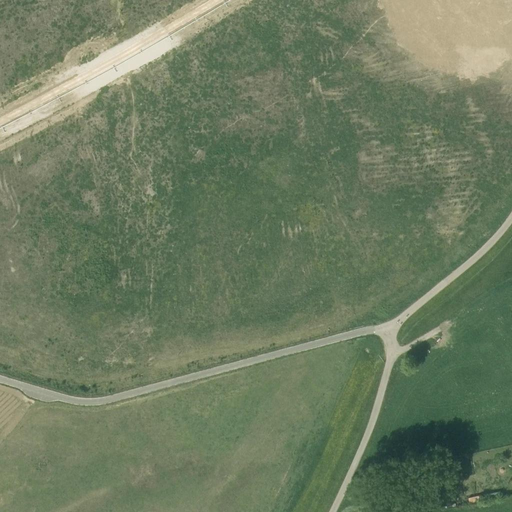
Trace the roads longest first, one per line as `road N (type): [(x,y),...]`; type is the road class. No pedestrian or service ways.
road 1 (residential): [(0,379),(103,401),(397,320)]
road 2 (unclassified): [(333,511),(368,436),(397,320)]
road 3 (track): [(390,351),(511,243)]
road 4 (unclassified): [(397,320),(511,216)]
